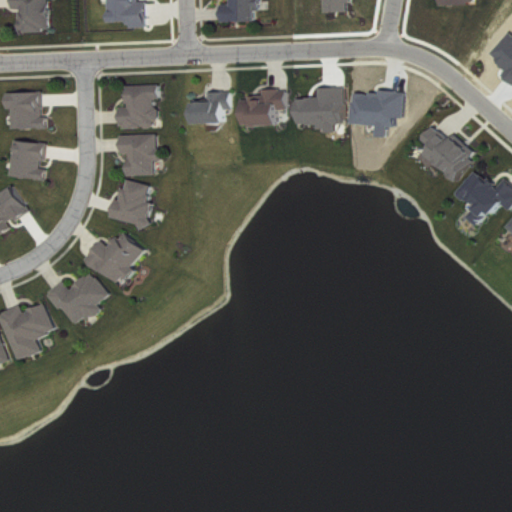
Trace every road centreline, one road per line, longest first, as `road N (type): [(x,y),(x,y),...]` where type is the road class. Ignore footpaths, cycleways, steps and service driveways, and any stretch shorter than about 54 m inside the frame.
road 1 (residential): [(342,48),(0,60)]
road 2 (residential): [(0,272),(49,248),(79,207),(91,157),(84,57)]
road 3 (residential): [(342,48),(417,51),(511,129)]
